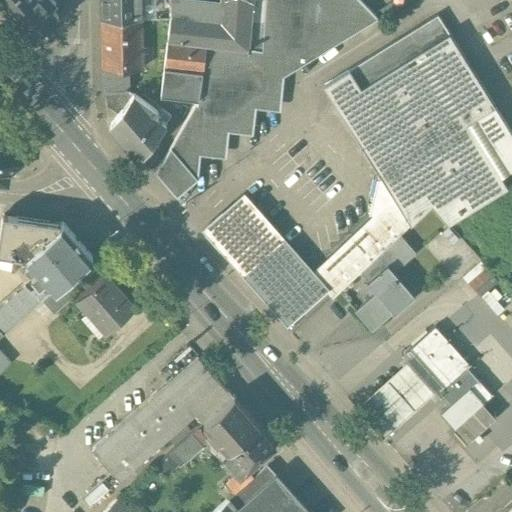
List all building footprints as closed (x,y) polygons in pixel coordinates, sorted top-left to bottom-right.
[(9,0),(3,5),(33,38),(59,15),(51,7),(56,2),(54,0),(9,0)] [(101,0),(102,19),(142,18),(141,0),(101,0)] [(170,0),(141,0),(142,18),(170,17),(171,13),(171,11),(170,0)] [(378,17),(362,0),(265,0),(262,49),(261,49),(248,47),(217,43),(206,42),(202,71),(200,93),(199,96),(158,167),(159,168),(178,189),(195,174),(197,148),(222,151),(224,125),(249,128),(252,101),(276,104),(279,78),(378,17)] [(252,0),(220,0),(219,18),(217,43),(248,47),(252,0)] [(264,0),(252,0),(248,47),(261,49),(264,17),(264,0)] [(219,18),(171,13),(170,17),(168,38),(191,40),(206,42),(217,43),(219,18)] [(410,31),(468,123),(494,106),(437,14),(410,31)] [(142,18),(102,19),(103,68),(105,68),(128,67),(143,67),(142,18)] [(468,123),(410,31),(324,84),(386,185),(410,222),(432,202),(449,221),(507,185),(502,178),(500,174),(468,123)] [(191,40),(168,38),(164,66),(176,68),(187,69),(191,40)] [(128,67),(105,68),(105,90),(128,89),(129,89),(128,67)] [(187,69),(176,68),(173,89),(200,93),(202,71),(187,69)] [(128,89),(105,90),(107,105),(118,113),(134,93),(129,89),(128,89)] [(157,110),(134,93),(118,113),(109,125),(139,158),(165,122),(154,114),(157,110)] [(511,165),(511,134),(494,106),(468,123),(500,174),(511,165)] [(24,156),(0,128),(0,177),(8,179),(9,168),(24,156)] [(386,202),(311,271),(325,287),(324,288),(332,296),(360,270),(400,232),(410,222),(386,185),(379,191),(386,202)] [(311,271),(244,195),(207,228),(287,319),(324,288),(325,287),(311,271)] [(63,222),(18,215),(2,213),(0,227),(0,251),(24,255),(63,222)] [(63,222),(24,255),(32,264),(25,269),(39,286),(46,280),(54,290),(93,256),(63,222)] [(400,232),(360,270),(368,279),(367,280),(376,291),(355,310),(372,329),(393,311),(394,312),(415,294),(393,269),(397,265),(399,266),(416,251),(400,232)] [(487,265),(470,279),(481,293),(498,278),(487,265)] [(135,305),(106,271),(77,296),(106,330),(135,305)] [(25,285),(0,307),(0,337),(40,302),(25,285)] [(435,325),(405,351),(450,402),(440,411),(467,441),(495,416),(482,401),(492,393),(478,378),(469,386),(458,374),(470,363),(435,325)] [(198,355),(92,448),(120,479),(195,413),(204,422),(234,396),(198,355)] [(409,358),(357,404),(384,434),(436,387),(409,358)] [(234,396),(204,422),(210,428),(206,431),(218,444),(221,441),(228,449),(259,423),(235,395),(234,396)] [(228,449),(223,454),(239,473),(246,468),(275,442),(259,423),(228,449)] [(192,433),(174,448),(181,456),(185,461),(203,445),(192,433)] [(181,456),(174,448),(169,454),(175,461),(181,456)] [(169,454),(156,465),(166,476),(176,466),(175,461),(169,454)] [(276,473),(267,464),(253,476),(235,492),(228,498),(240,511),(312,511),(276,472),(276,473)] [(239,473),(228,483),(235,492),(253,476),(246,468),(239,473)] [(132,511),(118,497),(103,511),(132,511)] [(240,511),(228,498),(212,511),(240,511)] [(511,511),(511,502),(503,510),(504,511),(511,511)]
